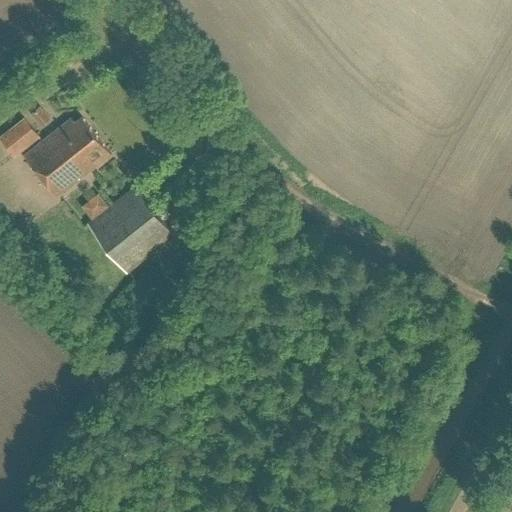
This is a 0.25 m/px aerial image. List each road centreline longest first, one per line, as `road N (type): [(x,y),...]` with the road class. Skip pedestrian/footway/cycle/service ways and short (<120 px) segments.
road 1 (track): [(234,511),(385,250)]
road 2 (unclassified): [(315,212),(253,163),(118,0)]
road 3 (track): [(499,306),(385,250)]
